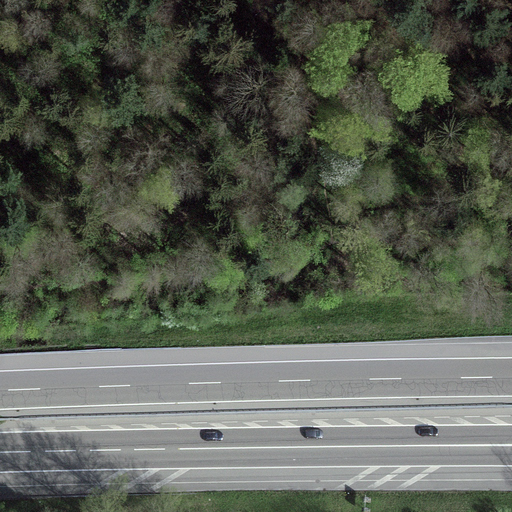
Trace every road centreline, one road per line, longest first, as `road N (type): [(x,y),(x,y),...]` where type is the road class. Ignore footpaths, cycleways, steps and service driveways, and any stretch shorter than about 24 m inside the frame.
road 1 (motorway): [(511,377),(0,390)]
road 2 (motorway): [(179,448),(295,436),(511,434)]
road 3 (motorway): [(179,448),(511,455)]
road 4 (track): [(0,290),(253,267)]
road 5 (motorway): [(0,452),(179,448)]
